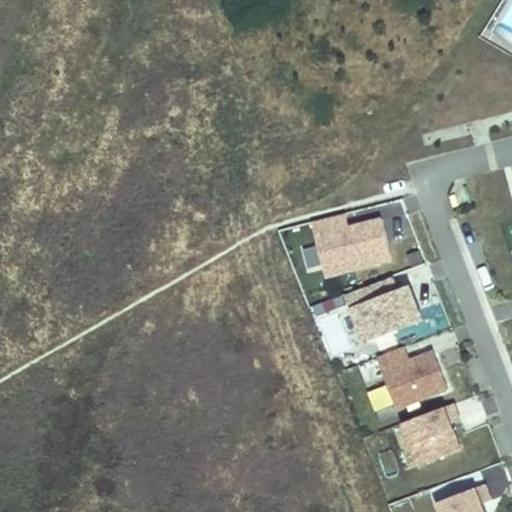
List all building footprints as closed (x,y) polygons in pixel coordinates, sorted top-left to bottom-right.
[(382,260),(374,228),(341,237),(335,214),(302,223),(316,277),(382,260)] [(511,222),(503,225),(511,253),(511,222)] [(409,287),(397,292),(392,277),(342,295),(361,349),(423,327),(409,287)] [(452,423),(482,411),(454,344),(434,352),(453,397),(443,402),(452,423)] [(432,389),(418,352),(394,361),(389,347),(361,358),(381,409),(432,389)] [(446,451),(435,425),(445,421),(439,405),(387,424),(404,467),(446,451)] [(468,511),(466,506),(476,502),(470,486),(422,505),(425,511),(468,511)]
